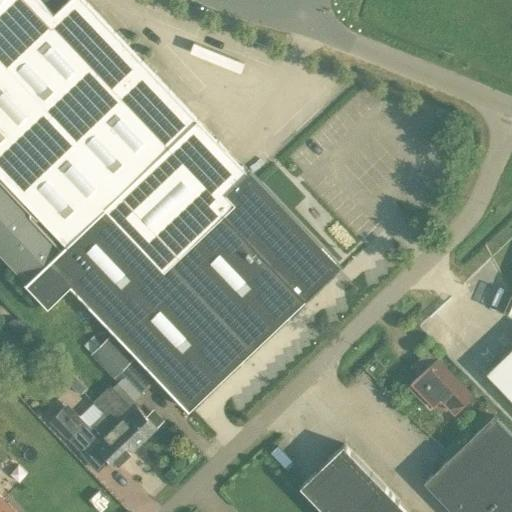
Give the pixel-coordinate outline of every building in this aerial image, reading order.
[(48,0),(0,0),(0,261),(4,258),(49,306),(70,286),(190,411),(333,273),(328,268),(334,262),(324,251),(314,242),(308,248),(270,207),(242,178),(249,171),(225,145),(92,0),(68,0),(58,10),(48,0)] [(93,335),(82,345),(113,377),(132,359),(109,335),(101,343),(93,335)] [(511,347),(487,372),(511,398),(511,347)] [(457,413),(476,392),(430,350),(415,366),(421,372),(408,385),(432,407),(441,398),(457,413)] [(105,413),(103,415),(134,449),(158,427),(132,400),(142,390),(128,375),(114,388),(111,385),(94,402),(105,413)] [(55,414),(48,407),(39,415),(64,440),(67,438),(68,439),(85,422),(66,403),(55,414)] [(134,449),(103,415),(94,423),(100,429),(90,439),(116,467),(134,449)] [(453,511),(511,511),(511,437),(492,417),(424,481),(453,511)] [(300,485),(326,511),(409,511),(344,444),(300,485)] [(111,502),(100,489),(89,499),(101,511),(111,502)] [(16,511),(6,501),(0,495),(0,511),(16,511)]
